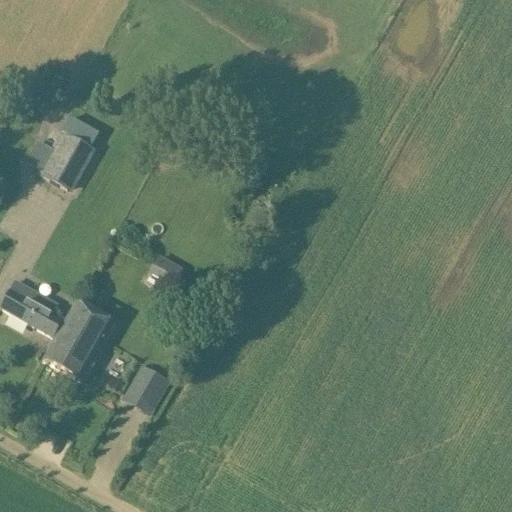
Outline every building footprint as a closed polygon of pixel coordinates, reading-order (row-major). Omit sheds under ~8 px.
[(72,198),(95,154),(60,135),(36,179),(72,198)] [(171,266),(160,283),(173,291),(183,273),(171,266)] [(61,323),(62,321),(54,316),(58,308),(15,283),(0,309),(0,312),(51,341),(52,341),(55,343),(65,325),(61,323)] [(51,341),(55,343),(44,364),(81,385),(114,328),(75,306),(66,323),(62,321),(61,323),(65,325),(55,343),(52,341),(51,341)] [(141,370),(131,388),(161,405),(170,387),(141,370)]
